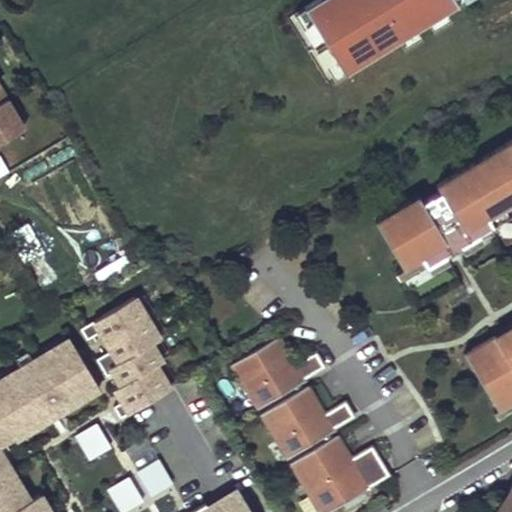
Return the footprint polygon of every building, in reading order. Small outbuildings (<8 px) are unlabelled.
[(311,0),(303,5),(343,71),(397,38),(415,28),(426,21),(444,9),(459,0),(311,0)] [(303,5),(292,12),(312,45),(323,39),(303,5)] [(444,9),(426,21),(431,28),(449,17),(444,9)] [(415,28),(397,38),(402,46),(419,35),(415,28)] [(323,39),(312,45),(333,78),(343,71),(323,39)] [(0,142),(9,137),(0,121),(8,117),(0,103),(0,142)] [(8,117),(0,121),(9,137),(17,132),(8,117)] [(511,138),(436,184),(439,190),(421,200),(418,194),(375,220),(401,265),(451,236),(457,246),(493,225),(487,215),(511,199),(511,138)] [(86,338),(98,331),(106,344),(148,320),(133,296),(79,328),(86,338)] [(148,320),(106,344),(109,350),(95,358),(100,367),(115,358),(117,362),(150,342),(158,337),(148,320)] [(511,322),(505,327),(511,339),(511,362),(510,364),(492,334),(462,352),(495,408),(511,398),(511,322)] [(511,339),(505,327),(492,334),(510,364),(511,362),(511,339)] [(39,350),(44,358),(68,344),(63,335),(39,350)] [(276,336),(229,364),(253,405),(322,364),(314,351),(292,363),(276,336)] [(0,511),(49,511),(38,493),(28,500),(10,470),(9,471),(2,475),(0,471),(0,432),(7,428),(14,438),(44,420),(38,410),(53,400),(60,411),(98,388),(71,342),(68,344),(44,358),(42,360),(39,355),(31,359),(19,367),(13,371),(15,376),(13,377),(0,384),(0,511)] [(115,358),(100,367),(105,375),(111,371),(119,385),(155,364),(161,360),(150,342),(117,362),(115,358)] [(14,358),(19,367),(31,359),(26,351),(14,358)] [(169,387),(155,364),(119,385),(113,388),(121,401),(113,406),(119,416),(169,387)] [(0,373),(0,384),(13,377),(8,368),(0,373)] [(322,413),(306,386),(258,414),(283,455),(351,414),(343,400),(322,413)] [(53,400),(38,410),(44,420),(60,411),(53,400)] [(87,458),(110,445),(95,418),(71,431),(87,458)] [(348,458),(335,435),(288,463),(316,511),(323,511),(387,474),(370,445),(348,458)] [(9,471),(0,456),(0,471),(2,475),(9,471)] [(120,511),(170,480),(156,456),(105,487),(120,511)] [(250,511),(233,484),(186,511),(250,511)] [(511,511),(511,485),(495,511),(497,511),(511,511)]
